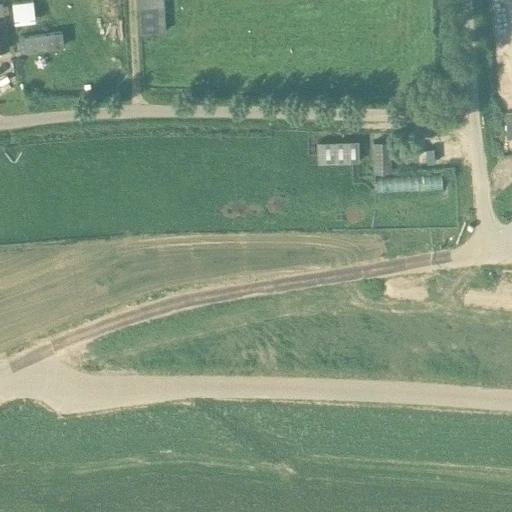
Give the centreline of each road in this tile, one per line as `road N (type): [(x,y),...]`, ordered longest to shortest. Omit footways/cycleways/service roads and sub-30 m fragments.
road 1 (unclassified): [(511,400),(290,385),(0,383)]
road 2 (unclassified): [(0,379),(155,309),(484,249)]
road 3 (residential): [(0,126),(129,112),(469,119)]
road 4 (unclassified): [(484,249),(469,119)]
